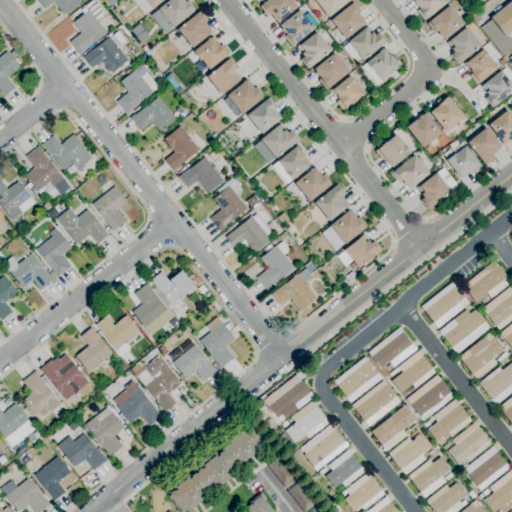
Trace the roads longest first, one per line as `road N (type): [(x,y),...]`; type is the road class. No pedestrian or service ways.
road 1 (residential): [(0,6),(280,358)]
road 2 (residential): [(423,244),(87,511)]
road 3 (residential): [(224,0),(423,244)]
road 4 (residential): [(171,224),(0,360)]
road 5 (residential): [(380,0),(415,44),(422,77),(339,145)]
